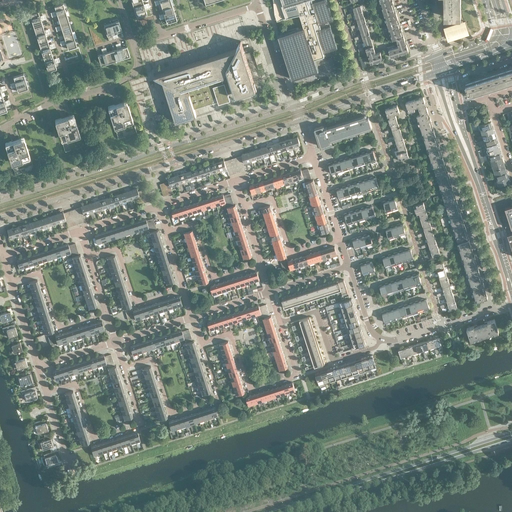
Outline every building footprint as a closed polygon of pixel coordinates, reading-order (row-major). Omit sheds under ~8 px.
[(144,6),(142,0),(139,0),(132,2),(134,9),(144,6)] [(172,5),(170,0),(164,0),(160,1),(162,9),(172,5)] [(333,19),(327,0),(317,0),(312,2),(311,0),(274,0),(278,12),(276,12),(279,21),(286,19),(294,16),(300,14),(304,27),(308,26),(315,48),(311,50),(313,55),(314,58),(324,55),(323,52),(330,50),(337,47),(330,26),(321,28),(320,24),(333,19)] [(394,12),(391,3),(393,3),(392,0),(391,0),(390,0),(379,0),(380,2),(381,2),(383,7),(382,8),(385,16),(386,18),(397,15),(396,12),(394,12)] [(460,0),(443,0),(444,16),(454,16),(461,16),(461,11),(460,0)] [(65,10),(63,3),(54,6),(57,13),(65,10)] [(174,12),(172,5),(162,9),(164,16),(174,12)] [(362,11),(360,5),(359,5),(353,8),(355,13),(362,11)] [(147,14),(144,6),(134,9),(137,17),(147,14)] [(67,17),(65,10),(57,13),(59,20),(67,17)] [(40,18),(38,11),(29,13),(32,21),(40,18)] [(364,17),(362,11),(355,13),(356,19),(364,17)] [(177,20),(174,12),(164,16),(167,23),(177,20)] [(399,28),(396,19),(398,18),(397,15),(386,18),(387,21),(386,21),(389,30),(390,29),(392,35),(391,35),(392,40),(396,38),(402,36),(400,31),(402,30),(401,27),(399,28)] [(70,24),(67,17),(59,20),(61,27),(70,24)] [(366,22),(364,17),(356,19),(358,25),(366,22)] [(43,25),(40,18),(32,21),(34,28),(43,25)] [(122,30),(118,20),(111,23),(114,33),(122,30)] [(466,21),(464,21),(463,22),(447,27),(450,37),(469,31),(466,21)] [(368,28),(366,22),(358,25),(360,31),(368,28)] [(114,33),(111,23),(104,25),(107,35),(114,33)] [(72,32),(70,24),(61,27),(63,34),(72,32)] [(45,32),(43,25),(34,28),(36,35),(45,32)] [(370,34),(368,28),(360,31),(362,36),(370,34)] [(318,72),(305,29),(278,37),(292,81),(318,72)] [(47,40),(45,32),(36,35),(39,42),(47,40)] [(74,39),(72,32),(63,34),(66,42),(74,39)] [(371,40),(370,34),(362,36),(364,42),(371,40)] [(408,51),(406,44),(407,44),(406,41),(405,41),(403,35),(402,36),(396,38),(399,46),(395,47),(397,55),(408,51)] [(77,46),(74,39),(66,42),(68,49),(77,46)] [(49,47),(47,40),(39,42),(41,49),(49,47)] [(218,104),(234,99),(231,93),(235,91),(239,101),(264,94),(250,50),(247,40),(242,43),(238,50),(155,76),(155,77),(156,77),(163,80),(177,123),(198,116),(197,116),(195,109),(212,104),(217,103),(218,104)] [(373,45),(373,43),(371,40),(364,42),(366,48),(373,45)] [(383,59),(380,52),(378,52),(376,53),(373,45),(366,48),(371,63),(383,59)] [(397,55),(395,47),(394,45),(389,47),(387,47),(388,53),(389,52),(391,57),(395,55),(397,55)] [(130,56),(127,46),(119,48),(122,58),(130,56)] [(52,54),(49,47),(41,49),(43,57),(52,54)] [(122,58),(119,48),(112,51),(115,61),(122,58)] [(115,61),(112,51),(105,53),(108,63),(115,61)] [(108,63),(105,53),(98,55),(101,65),(108,63)] [(54,61),(52,54),(43,57),(45,64),(54,61)] [(56,68),(54,61),(45,64),(48,71),(56,68)] [(470,97),(511,83),(511,67),(465,83),(467,88),(468,92),(470,97)] [(26,81),(23,74),(23,73),(13,77),(16,84),(26,81)] [(28,88),(26,81),(16,84),(18,92),(28,88)] [(427,106),(426,103),(425,104),(423,97),(412,100),(414,108),(418,106),(421,114),(421,115),(427,113),(428,112),(426,106),(427,106)] [(415,110),(414,108),(412,100),(406,102),(407,107),(406,107),(407,112),(415,110)] [(108,107),(118,138),(119,138),(136,133),(136,132),(126,101),(123,102),(116,104),(114,105),(109,106),(108,106),(108,107)] [(398,122),(395,114),(399,112),(397,105),(385,109),(388,116),(389,116),(389,118),(388,118),(390,124),(398,122)] [(437,145),(434,136),(436,136),(435,135),(434,129),(432,130),(429,121),(431,120),(430,117),(428,118),(427,113),(421,115),(421,114),(417,115),(418,120),(419,119),(421,125),(420,125),(422,133),(423,133),(424,136),(423,136),(427,147),(428,147),(429,152),(429,153),(431,161),(432,161),(432,160),(441,157),(438,148),(440,147),(439,145),(437,145)] [(73,114),(70,115),(63,117),(61,118),(56,120),(55,120),(56,123),(65,151),(65,152),(66,152),(83,146),(83,145),(73,115),(73,114)] [(372,127),(369,117),(364,118),(364,117),(361,118),(365,129),(372,127)] [(365,129),(361,118),(358,119),(358,120),(355,121),(358,131),(365,129)] [(358,131),(355,121),(351,122),(350,121),(347,122),(351,133),(358,131)] [(492,126),(491,121),(480,125),(481,130),(492,126)] [(351,133),(347,122),(344,123),(345,124),(341,125),(344,135),(351,133)] [(399,127),(398,122),(390,124),(392,130),(399,127)] [(332,146),(330,140),(327,130),(326,127),(324,128),(323,125),(314,128),(320,146),(322,146),(323,149),(332,146)] [(344,135),(341,125),(337,127),(337,126),(334,126),(337,138),(344,135)] [(337,138),(334,126),(331,127),(331,129),(327,130),(330,140),(337,138)] [(494,131),(492,126),(481,130),(483,135),(494,131)] [(401,133),(399,127),(392,130),(394,136),(401,133)] [(496,136),(494,131),(483,135),(485,139),(496,136)] [(403,139),(401,133),(394,136),(396,141),(403,139)] [(300,144),(298,136),(291,138),(294,146),(295,146),(300,144)] [(497,141),(496,136),(485,139),(486,144),(497,141)] [(34,169),(24,138),(23,137),(20,138),(19,139),(16,140),(14,140),(11,141),(6,143),(5,143),(5,144),(11,161),(15,174),(15,175),(16,175),(33,169),(34,169)] [(294,146),(291,138),(285,140),(288,148),(293,147),(294,146)] [(405,145),(403,139),(396,141),(397,147),(398,147),(405,145)] [(288,148),(285,140),(279,142),(281,150),(282,150),(287,149),(288,148)] [(499,146),(497,141),(486,144),(488,149),(499,146)] [(281,150),(279,142),(273,144),(275,152),(276,152),(280,151),(281,150)] [(275,152),(273,144),(267,146),(269,154),(270,154),(274,153),(275,152)] [(409,156),(405,145),(398,147),(397,147),(395,147),(398,156),(399,159),(402,158),(403,160),(406,159),(406,157),(409,156)] [(269,154),(267,146),(260,148),(263,156),(264,156),(268,155),(269,154)] [(500,151),(499,146),(488,149),(489,154),(500,151)] [(263,156),(260,148),(254,150),(257,158),(262,157),(263,156)] [(257,158),(254,150),(248,152),(251,160),(256,159),(257,158)] [(376,159),(373,150),(370,152),(369,150),(367,151),(367,152),(368,152),(370,161),(376,159)] [(502,156),(500,151),(489,154),(491,159),(502,156)] [(251,160),(248,152),(242,154),(242,155),(244,162),(250,161),(251,160)] [(368,152),(367,152),(364,153),(364,152),(361,153),(362,154),(365,163),(370,161),(368,152)] [(365,163),(362,154),(359,155),(358,154),(356,154),(356,156),(357,156),(359,165),(365,163)] [(357,156),(356,156),(353,157),(353,155),(350,156),(351,158),(354,166),(359,165),(357,156)] [(503,161),(502,156),(488,160),(490,165),(493,164),(503,161)] [(354,166),(351,158),(348,159),(347,157),(345,158),(345,159),(348,168),(354,166)] [(453,190),(451,184),(450,185),(447,176),(449,175),(448,172),(446,173),(443,164),(445,163),(442,157),(441,157),(432,160),(432,161),(434,166),(433,166),(436,175),(436,174),(438,180),(437,180),(440,188),(441,188),(442,191),(441,191),(445,202),(447,207),(446,208),(449,216),(450,216),(450,215),(459,213),(459,212),(456,203),(458,203),(457,200),(455,200),(452,191),(453,191),(453,190)] [(345,159),(342,160),(342,159),(339,160),(340,161),(343,170),(348,168),(345,159)] [(227,168),(224,161),(224,160),(218,162),(220,170),(221,170),(227,168)] [(343,170),(340,161),(336,162),(336,161),(334,161),(334,163),(337,172),(343,170)] [(505,166),(503,161),(493,164),(494,169),(505,166)] [(220,170),(218,162),(212,164),(214,172),(215,172),(220,170)] [(337,172),(334,163),(331,164),(331,162),(328,163),(332,174),(337,172)] [(214,172),(212,164),(205,166),(208,174),(209,174),(213,172),(214,172)] [(208,174),(205,166),(199,168),(202,176),(203,176),(207,174),(208,174)] [(507,170),(505,166),(494,169),(496,174),(507,170)] [(202,176),(199,168),(193,170),(196,178),(197,178),(201,176),(202,176)] [(196,178),(193,170),(187,172),(189,180),(190,180),(195,178),(196,178)] [(508,176),(507,170),(496,174),(497,179),(508,176)] [(189,180),(187,172),(181,174),(183,182),(184,182),(189,180)] [(183,182),(181,174),(174,176),(177,184),(178,184),(182,182),(183,182)] [(177,184),(174,176),(168,178),(169,181),(171,186),(176,184),(177,184)] [(510,181),(508,176),(497,179),(499,184),(510,181)] [(379,186),(376,177),(372,178),(372,177),(369,178),(370,179),(373,188),(379,186)] [(373,188),(370,179),(367,180),(366,179),(364,179),(364,181),(365,181),(367,190),(373,188)] [(367,190),(365,181),(364,181),(361,182),(361,181),(358,181),(359,183),(362,191),(367,190)] [(359,183),(356,184),(355,182),(353,183),(353,184),(356,193),(362,191),(359,183)] [(353,184),(350,185),(350,184),(347,185),(348,186),(351,195),(356,193),(353,184)] [(351,195),(348,186),(344,187),(344,186),(342,186),(342,188),(345,197),(351,195)] [(149,194),(147,188),(138,191),(137,188),(130,190),(133,198),(134,198),(139,196),(139,197),(143,196),(146,195),(149,194)] [(342,188),(339,189),(338,188),(336,188),(340,199),(345,197),(342,188)] [(133,198),(130,190),(124,192),(127,200),(132,198),(133,198)] [(127,200),(124,192),(118,194),(120,202),(121,202),(126,200),(127,200)] [(120,202),(118,194),(112,196),(114,204),(115,204),(120,202)] [(114,204),(112,196),(106,198),(108,206),(109,206),(113,204),(114,204)] [(108,206),(106,198),(99,200),(102,208),(103,208),(107,206),(108,206)] [(398,208),(395,199),(391,200),(391,198),(388,199),(389,201),(392,209),(398,208)] [(102,208),(99,200),(93,202),(96,210),(97,210),(101,208),(102,208)] [(389,201),(386,202),(385,200),(383,201),(386,211),(392,209),(389,201)] [(427,213),(423,202),(420,203),(420,201),(417,202),(417,204),(414,205),(414,206),(415,208),(417,217),(420,216),(427,213)] [(511,201),(511,202),(511,205),(509,206),(499,209),(505,228),(506,231),(507,232),(507,234),(511,248),(511,201)] [(96,210),(93,202),(87,204),(90,212),(95,210),(96,210)] [(90,212),(87,204),(81,206),(81,207),(83,214),(89,212),(90,212)] [(375,215),(373,206),(369,207),(369,206),(366,206),(367,208),(370,217),(375,215)] [(367,208),(363,209),(363,207),(361,208),(361,209),(364,218),(370,217),(367,208)] [(364,218),(361,209),(358,210),(358,209),(355,210),(356,211),(359,220),(364,218)] [(356,211),(352,212),(352,211),(350,212),(350,213),(353,222),(359,220),(356,211)] [(66,220),(63,213),(63,212),(62,212),(57,214),(59,222),(60,221),(65,220),(66,220)] [(471,244),(469,239),(468,240),(465,231),(466,230),(466,227),(464,228),(461,219),(462,218),(460,212),(459,212),(459,213),(450,215),(450,216),(451,221),(453,230),(454,230),(456,235),(455,235),(458,243),(459,243),(460,246),(459,247),(459,248),(462,257),(463,257),(465,263),(464,263),(467,271),(468,274),(479,270),(478,267),(476,267),(473,258),(475,258),(474,255),(473,255),(470,246),(471,246),(471,244)] [(350,213),(347,214),(346,213),(344,213),(348,224),(353,222),(350,213)] [(429,219),(427,213),(420,216),(421,222),(429,219)] [(59,222),(57,214),(50,216),(53,224),(54,223),(59,222)] [(53,224),(50,216),(44,218),(47,226),(48,225),(52,224),(53,224)] [(47,226),(44,218),(38,220),(41,228),(42,227),(46,226),(47,226)] [(431,225),(429,219),(421,222),(423,227),(431,225)] [(41,228),(38,220),(32,222),(34,230),(36,229),(40,228),(41,228)] [(34,230),(32,222),(26,224),(28,232),(29,231),(34,230)] [(28,232),(26,224),(20,226),(22,234),(23,233),(28,232)] [(406,233),(403,224),(399,225),(399,224),(396,224),(397,226),(400,235),(406,233)] [(397,226),(394,227),(393,225),(391,226),(391,228),(392,227),(394,236),(400,235),(397,226)] [(433,231),(431,225),(423,227),(425,233),(433,231)] [(22,234),(20,226),(13,228),(16,236),(17,235),(21,234),(22,234)] [(394,236),(392,227),(391,228),(388,229),(388,227),(385,228),(389,238),(394,236)] [(16,236),(13,228),(7,230),(10,238),(15,236),(16,236)] [(434,236),(433,231),(425,233),(427,239),(434,236)] [(372,243),(370,234),(366,236),(366,234),(363,235),(364,236),(367,245),(372,243)] [(364,236),(360,237),(360,236),(358,237),(358,238),(361,247),(367,245),(364,236)] [(436,242),(434,236),(427,239),(429,244),(436,242)] [(358,238),(355,239),(354,238),(352,238),(355,249),(361,247),(358,238)] [(438,248),(436,242),(429,244),(431,250),(438,248)] [(440,254),(438,248),(431,250),(433,256),(440,254)] [(414,258),(411,249),(407,250),(407,249),(404,249),(405,251),(408,260),(414,258)] [(405,251),(402,252),(401,250),(399,251),(399,253),(399,252),(402,261),(408,260),(405,251)] [(402,261),(399,252),(399,253),(396,254),(396,252),(393,253),(394,254),(397,263),(402,261)] [(394,254),(390,255),(390,254),(388,255),(388,256),(391,265),(397,263),(394,254)] [(388,256),(385,257),(385,256),(382,256),(386,267),(391,265),(388,256)] [(375,270),(372,261),(368,262),(368,261),(366,262),(366,263),(369,272),(375,270)] [(444,267),(442,261),(435,264),(437,270),(444,267)] [(366,263),(363,264),(362,263),(360,263),(363,274),(369,272),(366,263)] [(446,273),(444,267),(437,270),(439,275),(446,273)] [(485,295),(482,286),(484,285),(483,282),(481,283),(478,274),(480,273),(479,270),(468,274),(469,276),(468,277),(471,285),(472,285),(474,290),(473,290),(475,299),(476,298),(477,301),(476,301),(477,304),(484,302),(483,299),(488,298),(487,295),(485,295)] [(448,279),(446,273),(439,275),(441,281),(448,279)] [(422,283),(419,274),(415,275),(415,274),(412,274),(413,276),(416,285),(422,283)] [(413,276),(410,277),(409,275),(407,276),(407,278),(410,286),(416,285),(413,276)] [(407,278),(404,279),(404,277),(401,278),(402,279),(405,288),(410,286),(407,278)] [(338,281),(338,279),(333,281),(336,291),(341,290),(338,281)] [(346,288),(344,279),(338,281),(341,290),(342,294),(348,293),(346,288)] [(402,279),(399,280),(398,279),(396,280),(396,281),(399,290),(405,288),(402,279)] [(450,285),(448,279),(441,281),(442,287),(450,285)] [(336,291),(333,281),(327,283),(331,293),(336,291)] [(399,290),(396,281),(393,282),(393,281),(390,281),(391,283),(394,292),(399,290)] [(394,292),(391,283),(387,284),(387,282),(385,283),(385,285),(388,293),(394,292)] [(331,293),(327,283),(322,284),(326,295),(331,293)] [(326,295),(322,284),(317,286),(320,296),(326,295)] [(385,285),(382,286),(381,284),(379,285),(383,295),(388,293),(385,285)] [(452,290),(450,285),(442,287),(444,293),(452,290)] [(320,296),(317,286),(312,288),(315,298),(320,296)] [(315,298),(312,288),(307,289),(310,300),(315,298)] [(310,300),(307,289),(302,291),(305,301),(310,300)] [(454,296),(452,290),(444,293),(446,298),(454,296)] [(305,301),(302,291),(297,293),(300,303),(305,301)] [(300,303),(297,293),(291,294),(295,305),(300,303)] [(295,305),(291,294),(286,296),(290,306),(295,305)] [(290,306),(286,296),(281,298),(284,308),(285,308),(290,306)] [(455,302),(454,296),(446,298),(448,304),(455,302)] [(341,307),(353,303),(351,298),(350,298),(348,299),(346,300),(344,300),(337,302),(339,307),(341,307)] [(427,299),(423,300),(423,299),(420,299),(421,301),(424,310),(430,308),(427,299)] [(424,310),(421,301),(418,302),(417,300),(415,301),(415,303),(416,303),(418,311),(424,310)] [(416,303),(415,303),(412,304),(412,302),(409,303),(410,304),(413,313),(418,311),(416,303)] [(457,308),(455,302),(448,304),(450,310),(457,308)] [(341,313),(355,308),(353,303),(341,307),(339,307),(341,313)] [(410,304),(406,305),(406,304),(404,305),(404,306),(407,315),(413,313),(410,304)] [(407,315),(404,306),(401,307),(401,306),(398,306),(399,308),(402,317),(407,315)] [(12,318),(10,313),(10,311),(8,311),(7,308),(0,310),(0,316),(2,322),(12,318)] [(345,317),(356,313),(355,308),(341,313),(342,318),(345,317)] [(399,308),(395,309),(395,308),(393,308),(393,310),(396,319),(402,317),(399,308)] [(393,310),(390,311),(389,309),(387,310),(388,311),(391,320),(396,319),(393,310)] [(391,320),(388,311),(384,313),(384,311),(382,312),(385,322),(391,320)] [(345,317),(346,322),(358,318),(356,313),(345,317)] [(311,322),(310,317),(299,320),(300,320),(301,325),(311,322)] [(348,327),(359,324),(358,320),(358,319),(358,318),(346,322),(344,323),(346,328),(348,327)] [(499,332),(494,319),(484,322),(485,324),(481,325),(485,336),(489,335),(488,334),(494,332),(494,333),(499,332)] [(313,327),(311,322),(301,325),(303,330),(313,327)] [(17,334),(15,326),(14,327),(13,324),(3,327),(4,331),(7,330),(8,336),(9,337),(12,336),(12,335),(17,334)] [(347,333),(361,329),(359,324),(348,327),(346,328),(347,333)] [(485,336),(481,325),(477,326),(477,325),(467,328),(471,341),(475,340),(475,338),(480,336),(480,337),(485,336)] [(315,332),(313,327),(303,330),(304,336),(315,332)] [(351,338),(363,334),(361,329),(347,333),(348,336),(349,338),(351,338)] [(316,337),(315,332),(304,336),(306,341),(316,337)] [(364,339),(363,334),(351,338),(349,338),(351,343),(364,339)] [(318,342),(316,338),(316,337),(306,341),(308,346),(318,342)] [(441,344),(439,337),(433,339),(435,346),(441,344)] [(366,344),(364,339),(351,343),(352,349),(359,346),(366,344)] [(435,346),(433,339),(427,341),(430,348),(435,346)] [(22,350),(20,342),(15,344),(14,341),(9,343),(9,346),(12,345),(14,352),(18,351),(18,352),(19,351),(22,350)] [(430,348),(427,341),(421,342),(424,350),(430,348)] [(320,348),(318,343),(318,342),(308,346),(309,351),(320,348)] [(424,350),(421,342),(416,344),(418,352),(424,350)] [(418,352),(416,344),(410,346),(412,354),(418,352)] [(412,354),(410,346),(404,348),(407,355),(412,354)] [(321,353),(320,348),(309,351),(311,356),(321,353)] [(407,355),(404,348),(398,350),(401,357),(407,355)] [(323,358),(321,353),(311,356),(313,361),(323,358)] [(376,367),(372,355),(367,356),(371,369),(376,367)] [(27,365),(26,360),(25,358),(21,359),(20,356),(11,359),(12,362),(15,361),(17,369),(27,365)] [(361,358),(365,372),(371,370),(371,369),(367,356),(361,358)] [(325,363),(323,358),(313,361),(314,367),(325,363)] [(365,372),(361,358),(355,360),(360,374),(365,372)] [(355,360),(349,362),(353,373),(354,376),(360,374),(355,360)] [(353,373),(349,362),(344,364),(348,375),(353,373)] [(348,375),(344,364),(338,366),(342,378),(342,380),(348,378),(348,375)] [(342,378),(338,366),(332,368),(336,380),(342,378)] [(336,380),(332,368),(327,369),(330,381),(331,382),(336,380)] [(330,381),(327,369),(321,371),(323,376),(325,383),(330,381)] [(323,376),(321,371),(315,373),(320,387),(323,386),(326,385),(325,383),(323,376)] [(32,381),(30,373),(27,374),(26,372),(16,375),(17,378),(20,377),(22,385),(25,384),(26,384),(26,383),(32,381)] [(37,397),(35,389),(31,391),(30,388),(21,391),(22,394),(25,393),(27,400),(37,397)] [(48,430),(47,425),(46,422),(42,423),(41,420),(31,423),(32,427),(35,426),(38,433),(48,430)] [(53,445),(51,440),(51,438),(49,438),(48,435),(38,439),(39,442),(40,441),(43,449),(53,445)] [(58,461),(56,456),(59,455),(57,450),(53,451),(44,454),(45,460),(47,459),(49,464),(58,461)]
